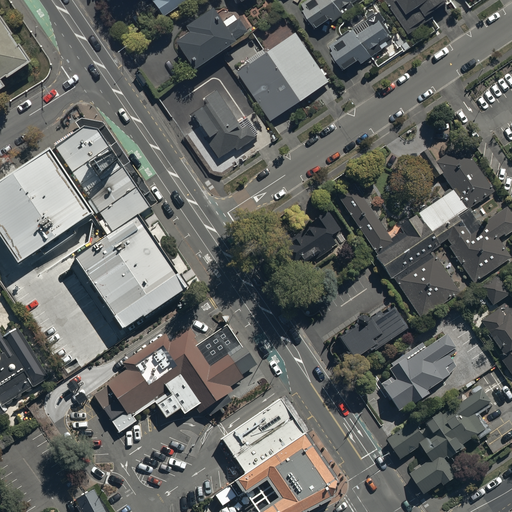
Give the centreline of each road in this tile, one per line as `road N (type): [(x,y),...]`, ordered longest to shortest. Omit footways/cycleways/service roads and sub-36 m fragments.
road 1 (residential): [(207,228),(511,23)]
road 2 (secondary): [(207,228),(387,495)]
road 3 (secondary): [(100,70),(207,228)]
